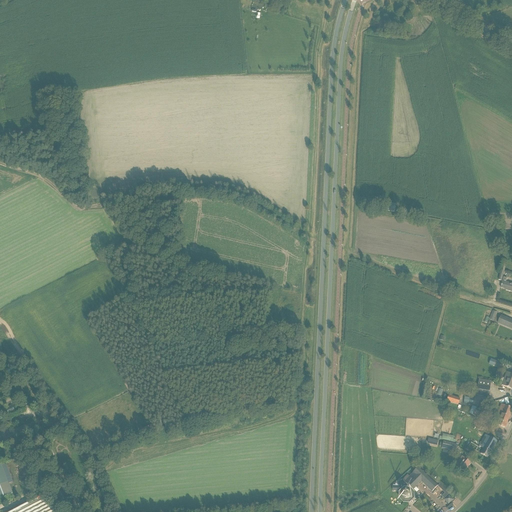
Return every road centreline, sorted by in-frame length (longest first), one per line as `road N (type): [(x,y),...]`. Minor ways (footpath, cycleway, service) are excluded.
road 1 (secondary): [(319,511),(342,39),(354,0)]
road 2 (secondary): [(344,0),(330,79),(311,511)]
road 3 (track): [(0,161),(55,181),(79,205),(175,189),(218,191),(307,234)]
road 4 (track): [(95,464),(162,439),(286,411),(298,391)]
road 5 (track): [(0,326),(95,464),(117,511)]
road 6 (track): [(342,249),(511,308)]
